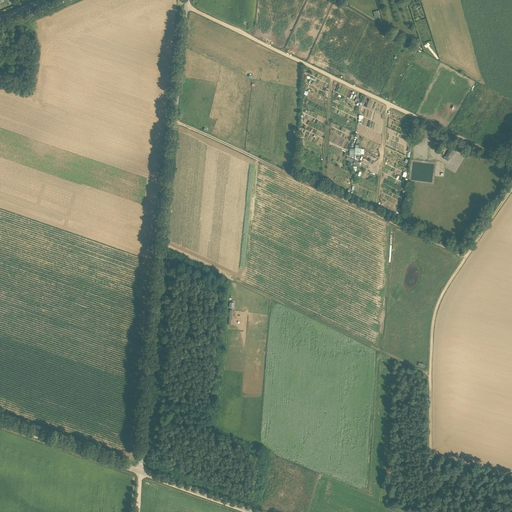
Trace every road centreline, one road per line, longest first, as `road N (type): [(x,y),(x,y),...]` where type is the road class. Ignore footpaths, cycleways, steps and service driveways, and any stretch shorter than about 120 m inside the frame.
road 1 (unclassified): [(139,474),(186,0)]
road 2 (track): [(186,7),(511,162)]
road 3 (track): [(440,511),(430,452),(435,306),(511,189)]
road 4 (track): [(174,121),(465,257)]
road 5 (track): [(162,244),(430,375)]
road 6 (tertiary): [(139,474),(0,421)]
road 7 (track): [(147,395),(263,448)]
road 8 (tertiary): [(257,511),(139,474)]
